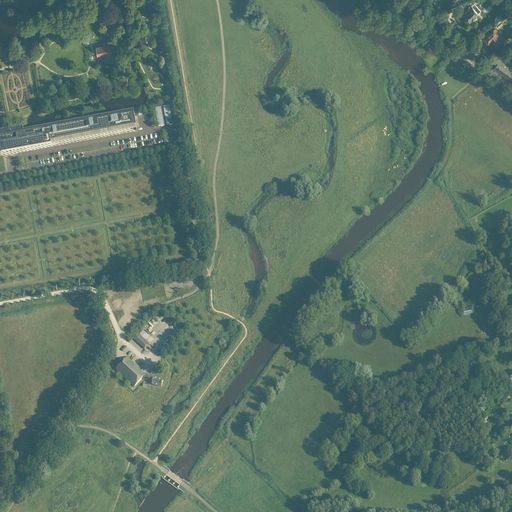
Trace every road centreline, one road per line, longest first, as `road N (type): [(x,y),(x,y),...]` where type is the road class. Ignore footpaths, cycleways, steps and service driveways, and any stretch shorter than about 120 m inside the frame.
road 1 (unclassified): [(121,340),(98,290),(0,304)]
road 2 (track): [(168,128),(179,119),(157,0)]
road 3 (residential): [(510,89),(454,41),(425,0)]
